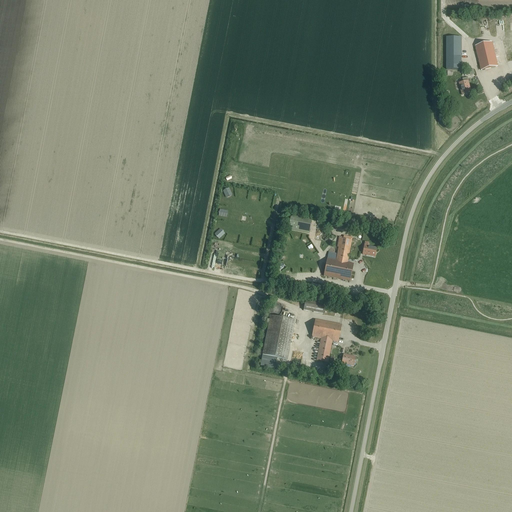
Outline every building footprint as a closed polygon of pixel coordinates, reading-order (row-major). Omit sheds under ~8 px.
[(461,70),(461,38),(446,38),(446,70),(461,70)] [(497,66),(511,62),(511,50),(500,53),(497,41),(475,46),(481,71),(498,67),(497,66)] [(462,95),(471,93),(468,81),(459,83),(462,95)] [(309,233),(312,219),(291,215),(288,229),(309,233)] [(350,281),(353,264),(347,263),(351,241),(340,239),(336,261),(327,259),(324,276),(350,281)] [(365,243),(365,246),(364,246),(363,255),(374,257),(376,248),(368,246),(368,244),(365,243)] [(323,314),(325,302),(305,299),(303,311),(323,314)] [(295,321),(270,316),(260,365),(275,368),(277,358),(287,360),(295,321)] [(338,343),(341,325),(315,320),(312,337),(320,339),(316,361),(328,363),(332,341),(338,343)] [(354,366),(355,357),(343,355),(342,364),(354,366)]
